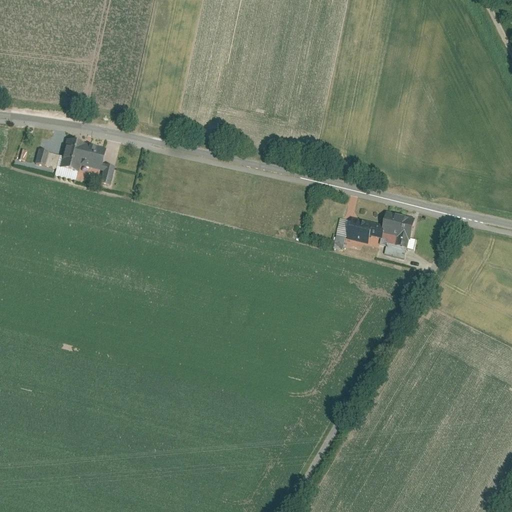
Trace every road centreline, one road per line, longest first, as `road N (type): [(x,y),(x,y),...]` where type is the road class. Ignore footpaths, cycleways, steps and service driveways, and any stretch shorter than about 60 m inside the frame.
road 1 (residential): [(466,214),(109,130),(0,116)]
road 2 (residential): [(466,214),(286,511)]
